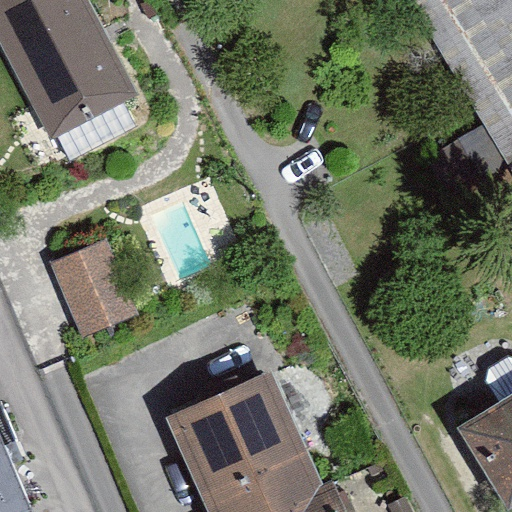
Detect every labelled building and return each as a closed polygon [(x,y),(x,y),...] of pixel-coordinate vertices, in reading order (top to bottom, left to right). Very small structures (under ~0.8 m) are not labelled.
[(137,118),(73,0),(0,0),(0,60),(55,162),(137,118)] [(511,0),(402,0),(511,177),(511,0)] [(460,137),(412,163),(452,235),(500,209),(460,137)] [(86,333),(139,309),(105,233),(52,257),(86,333)] [(332,511),(266,366),(151,419),(193,511),(332,511)] [(511,511),(511,386),(441,430),(491,511),(511,511)] [(27,511),(0,441),(0,511),(27,511)]
